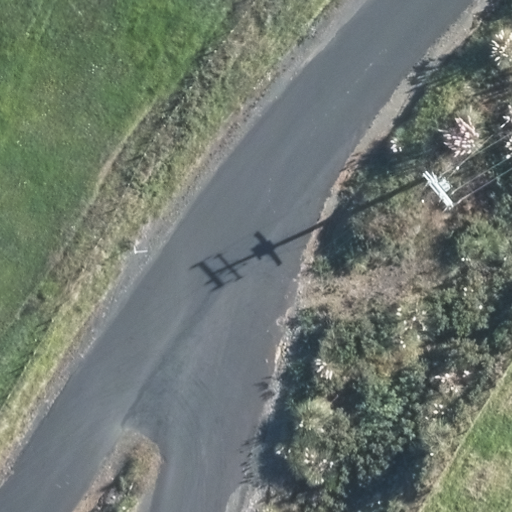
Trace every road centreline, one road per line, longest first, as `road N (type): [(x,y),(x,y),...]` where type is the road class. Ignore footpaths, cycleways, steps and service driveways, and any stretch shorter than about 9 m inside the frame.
road 1 (unclassified): [(30,511),(153,307),(226,222)]
road 2 (unclassified): [(226,222),(211,411),(169,511)]
road 3 (unclassified): [(226,222),(422,0)]
